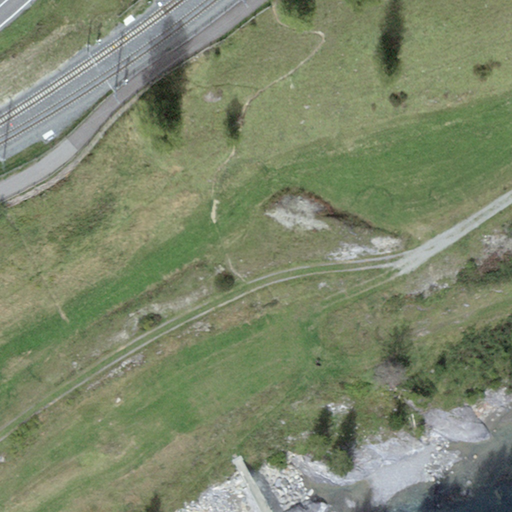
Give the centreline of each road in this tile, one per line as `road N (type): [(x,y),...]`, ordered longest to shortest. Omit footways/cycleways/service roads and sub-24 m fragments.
road 1 (track): [(511,196),(412,256),(283,274),(248,287),(104,362),(0,437)]
road 2 (unclassified): [(0,193),(49,166),(151,73),(254,0)]
